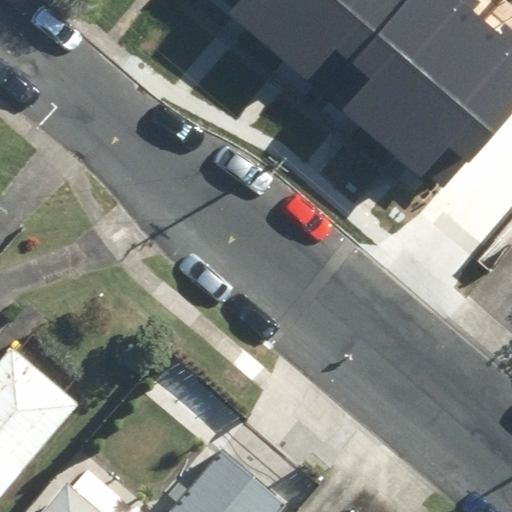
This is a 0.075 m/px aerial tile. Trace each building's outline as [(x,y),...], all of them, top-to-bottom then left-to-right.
[(309,0),(367,51),(412,0),(309,0)] [(511,0),(480,0),(437,50),(511,113),(511,0)] [(0,495),(74,408),(9,354),(0,364),(0,495)] [(274,511),(282,503),(219,453),(171,511),(274,511)] [(112,511),(70,477),(41,511),(112,511)]
